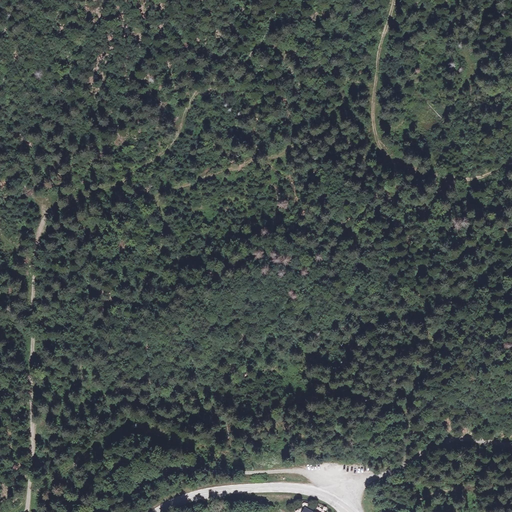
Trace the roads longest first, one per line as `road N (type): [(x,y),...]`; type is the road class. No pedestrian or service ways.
road 1 (track): [(116,181),(43,224),(28,305),(34,421),(25,511)]
road 2 (track): [(511,164),(454,178),(389,158),(371,122),(378,51),(394,0)]
road 3 (track): [(99,511),(174,476),(227,472),(304,469),(333,499)]
road 4 (unclassified): [(511,445),(445,441),(333,499)]
road 5 (secondary): [(333,499),(265,486),(186,497),(158,511)]
